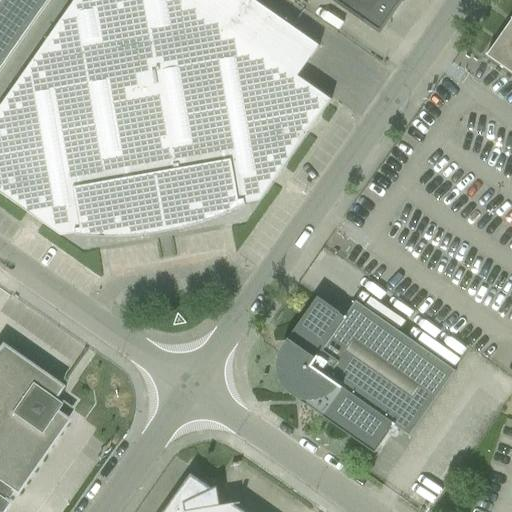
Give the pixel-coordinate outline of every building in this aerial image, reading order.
[(0,0),(0,72),(50,0),(0,0)] [(75,0),(0,108),(0,194),(61,237),(76,234),(76,236),(102,238),(128,238),(153,235),(153,233),(155,228),(169,225),(172,229),(172,232),(197,225),(222,217),(245,206),(245,204),(260,202),(331,100),(298,77),(319,47),(302,35),(251,0),(75,0)] [(332,0),(380,33),(403,0),(402,0),(332,0)] [(511,19),(511,20),(511,21),(488,55),(487,55),(486,56),(511,74),(511,19)] [(282,359),(281,362),(281,364),(281,367),(281,370),(281,373),(282,375),(283,378),(284,380),(285,383),(287,385),(288,387),(290,389),(292,391),(290,395),(375,454),(390,432),(390,431),(393,426),(410,438),(456,372),(356,302),(344,318),(339,314),(340,314),(317,298),(282,349),(285,351),(284,354),(283,356),(282,359)] [(0,511),(2,511),(8,504),(5,502),(12,492),(15,494),(66,421),(54,413),(60,405),(52,399),(60,388),(0,346),(0,511)] [(242,511),(234,506),(241,505),(241,503),(211,508),(208,492),(212,491),(191,475),(164,511),(242,511)]
